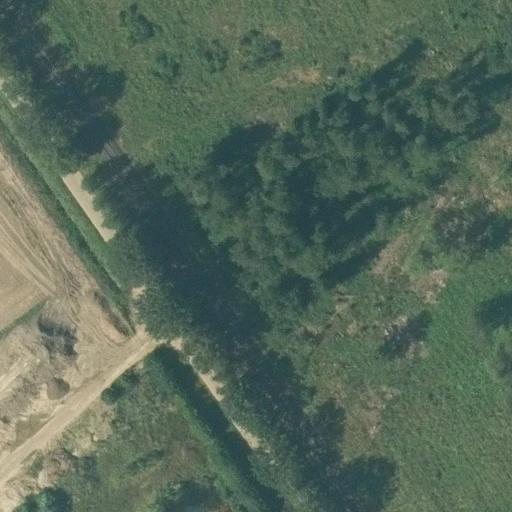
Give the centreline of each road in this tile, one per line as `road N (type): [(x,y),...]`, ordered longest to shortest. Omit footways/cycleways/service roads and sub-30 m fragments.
road 1 (unclassified): [(0,72),(304,511)]
road 2 (track): [(174,320),(0,462)]
